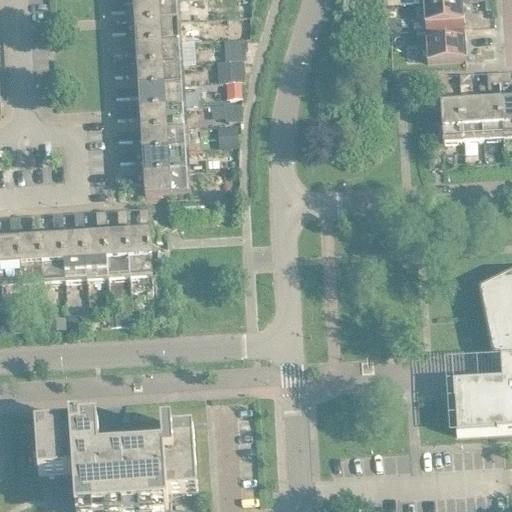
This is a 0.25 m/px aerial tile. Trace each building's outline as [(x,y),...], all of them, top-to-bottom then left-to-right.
[(137,3),(113,5),(114,14),(139,12),(140,25),(138,25),(184,23),(184,22),(182,22),(181,2),(183,2),(183,1),(137,4),(137,3)] [(427,4),(429,33),(468,31),(466,1),(427,4)] [(138,25),(115,26),(115,35),(140,34),(141,46),(139,46),(139,47),(185,44),(185,43),(184,44),(182,23),(184,23),(184,22),(184,23),(138,25)] [(468,31),(429,33),(431,62),(431,63),(469,61),(468,31)] [(251,40),(228,41),(229,63),(233,63),(248,63),(250,62),(249,53),(251,53),(251,40)] [(139,46),(116,48),(117,57),(142,55),(142,68),(141,68),(187,66),(187,65),(185,65),(184,45),(185,45),(185,44),(139,47),(139,46)] [(248,63),(233,63),(234,84),(245,84),(249,84),(248,63)] [(141,68),(117,69),(118,78),(143,77),(144,89),(142,89),(142,90),(188,87),(186,87),(185,66),(187,66),(141,68)] [(511,73),(502,74),(503,84),(511,83),(511,73)] [(503,84),(502,74),(490,75),(491,85),(503,84)] [(476,86),(475,76),(463,77),(464,86),(476,86)] [(451,77),(439,78),(440,88),(452,87),(451,77)] [(234,84),(230,84),(230,101),(245,100),(245,84),(234,84)] [(142,89),(119,91),(119,100),(144,98),(145,111),(143,111),(143,112),(189,109),(189,108),(188,108),(186,88),(188,88),(188,87),(142,90),(142,89)] [(504,103),(485,105),(487,143),(507,142),(504,103)] [(245,105),(229,106),(230,123),(246,122),(245,105)] [(485,105),(465,106),(468,144),(487,143),(485,105)] [(468,144),(465,106),(446,107),(444,107),(447,146),(448,146),(448,145),(468,144)] [(143,111),(120,112),(120,121),(146,120),(146,132),(145,132),(145,133),(190,130),(191,130),(189,130),(188,109),(189,109),(143,112),(143,111)] [(241,127),(221,129),(223,149),(243,148),(241,127)] [(145,132),(121,134),(122,143),(147,141),(148,154),(146,154),(146,155),(192,152),(192,151),(190,151),(189,131),(191,131),(191,130),(190,130),(145,133),(145,132)] [(146,154),(123,155),(123,165),(148,163),(149,175),(147,176),(193,173),(192,173),(190,153),(192,152),(146,155),(146,154)] [(223,161),(209,162),(210,172),(223,172),(223,161)] [(147,176),(124,177),(124,186),(150,185),(150,197),(149,197),(149,198),(149,199),(170,198),(195,196),(195,194),(193,194),(192,174),(193,174),(193,173),(147,176)] [(199,204),(175,205),(175,216),(200,216),(199,204)] [(132,236),(131,236),(134,282),(134,280),(154,279),(155,280),(156,280),(153,234),(161,234),(160,222),(158,222),(152,222),(152,211),(143,211),(145,237),(132,237),(132,236)] [(110,237),(109,237),(112,283),(113,283),(113,281),(133,280),(133,282),(134,282),(131,236),(132,236),(130,212),(122,213),(123,238),(110,239),(110,237)] [(88,238),(91,284),(91,283),(111,281),(112,283),(109,237),(110,237),(108,214),(100,214),(102,239),(89,240),(88,238)] [(67,240),(66,240),(69,286),(70,286),(70,284),(90,283),(90,284),(91,284),(88,238),(87,215),(79,215),(80,241),(67,241),(67,240)] [(45,241),(48,287),(48,285),(68,284),(69,286),(66,240),(67,240),(65,216),(57,217),(59,242),(45,243),(45,241)] [(24,242),(23,242),(26,288),(27,288),(27,287),(47,285),(47,287),(48,287),(45,241),(44,218),(36,218),(37,243),(24,244),(24,242)] [(2,244),(4,290),(5,290),(5,288),(25,287),(25,289),(26,288),(23,242),(24,242),(22,219),(14,220),(16,245),(2,245),(2,244)] [(161,253),(161,268),(171,268),(171,253),(161,253)] [(457,385),(460,437),(511,433),(511,276),(485,290),(484,291),(483,292),(483,293),(483,294),(495,355),(496,356),(497,357),(497,358),(498,359),(499,360),(501,361),(504,362),(505,382),(457,385)] [(49,313),(28,314),(29,334),(50,333),(49,313)] [(25,315),(6,316),(7,335),(27,334),(25,315)] [(81,316),(70,316),(71,331),(82,331),(81,316)] [(135,316),(119,316),(119,328),(135,327),(135,325),(135,316)] [(68,319),(59,320),(60,332),(69,331),(68,319)] [(39,430),(42,479),(77,476),(79,511),(163,511),(172,511),(171,496),(201,495),(197,430),(177,432),(177,430),(165,431),(166,453),(102,457),(101,426),(83,427),(83,426),(74,426),(74,428),(39,430)]
